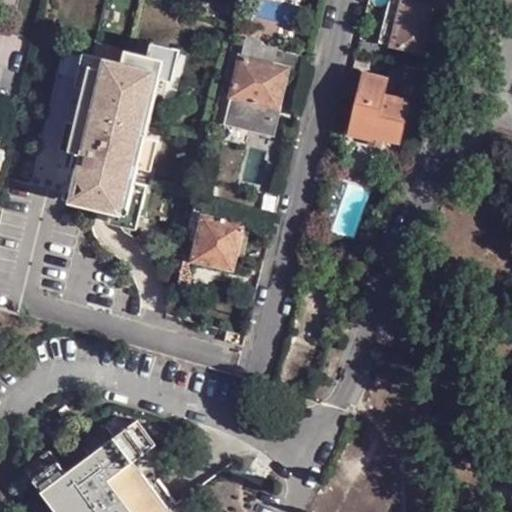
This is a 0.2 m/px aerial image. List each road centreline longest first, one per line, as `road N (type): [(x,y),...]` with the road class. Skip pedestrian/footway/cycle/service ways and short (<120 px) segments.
road 1 (residential): [(261,351),(352,0)]
road 2 (primary): [(511,273),(395,511)]
road 3 (residential): [(491,0),(451,132),(494,98),(511,49)]
